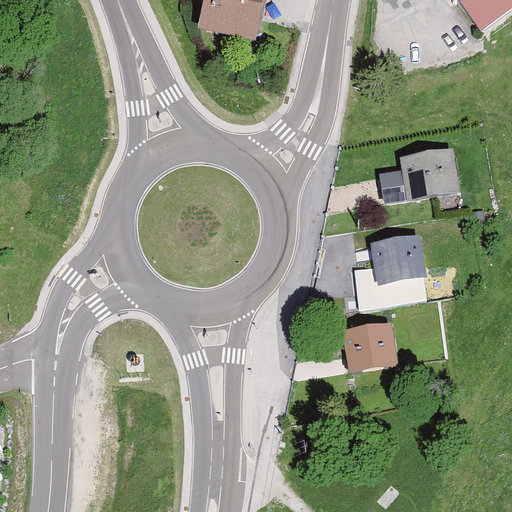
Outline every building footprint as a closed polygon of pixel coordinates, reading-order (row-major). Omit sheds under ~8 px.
[(212,0),(208,27),(251,36),(253,29),(255,18),(262,20),(264,8),(257,7),(258,0),(212,0)] [(511,1),(511,0),(458,0),(480,29),(511,5),(511,1)] [(262,20),(255,18),(253,29),(260,31),(262,20)] [(385,203),(456,191),(450,153),(403,161),(405,172),(380,176),(385,203)] [(381,283),(423,276),(417,240),(375,247),(377,264),(378,267),(381,283)] [(426,299),(423,276),(381,283),(378,267),(354,269),(361,310),(370,309),(426,299)] [(388,326),(345,333),(350,371),(393,364),(388,326)]
